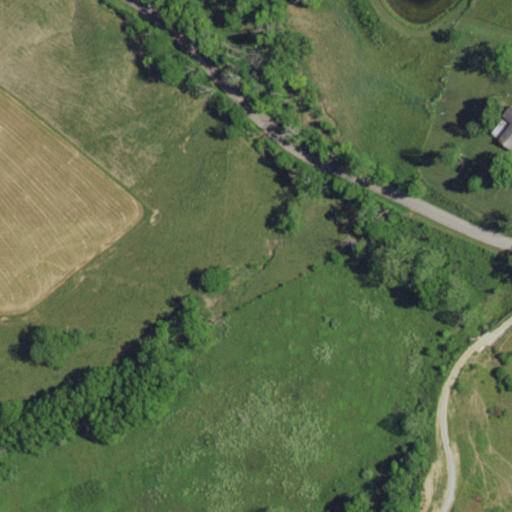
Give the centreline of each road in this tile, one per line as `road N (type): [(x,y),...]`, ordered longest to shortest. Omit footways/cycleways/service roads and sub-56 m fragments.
road 1 (tertiary): [(135,0),(187,32),(294,138),(511,243)]
road 2 (track): [(436,511),(443,387),(451,367),(511,313)]
